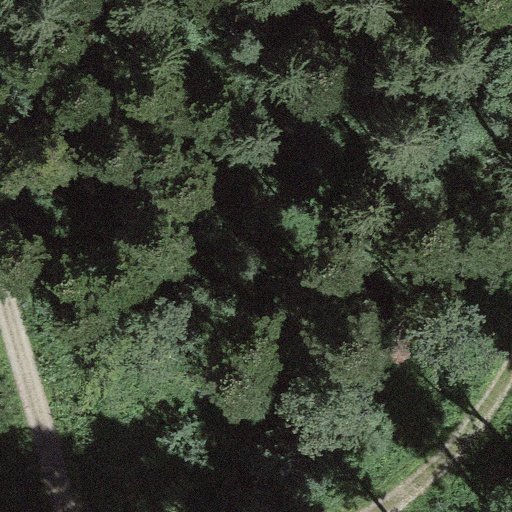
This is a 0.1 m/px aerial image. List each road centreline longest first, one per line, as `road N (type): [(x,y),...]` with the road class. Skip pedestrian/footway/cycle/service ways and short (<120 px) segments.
road 1 (track): [(0,272),(68,511)]
road 2 (track): [(407,511),(511,357)]
